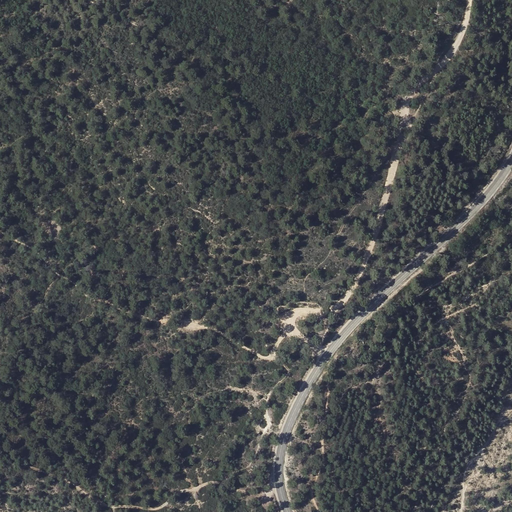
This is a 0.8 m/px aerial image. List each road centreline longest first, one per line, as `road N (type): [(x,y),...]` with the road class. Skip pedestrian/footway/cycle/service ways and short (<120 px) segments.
road 1 (track): [(324,359),(289,331),(288,319),(343,304),(383,222),(410,93),(456,45),(471,0)]
road 2 (secondary): [(511,160),(474,209),(345,331),(311,379),(280,449),(287,511)]
road 3 (track): [(511,228),(467,267),(387,314)]
